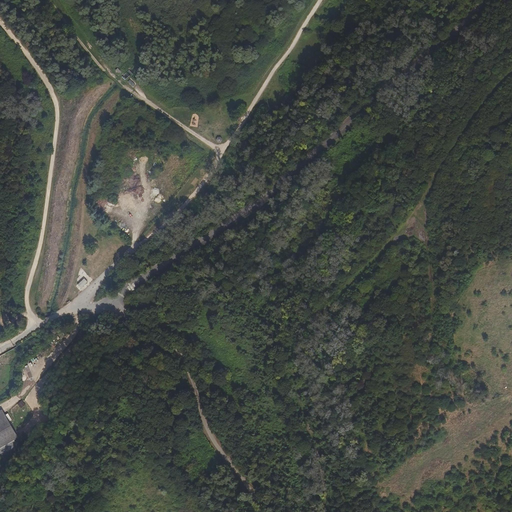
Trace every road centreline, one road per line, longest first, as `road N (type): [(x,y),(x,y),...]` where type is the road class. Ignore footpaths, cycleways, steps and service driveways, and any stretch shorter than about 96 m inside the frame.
road 1 (unclassified): [(110,303),(276,188),(483,0)]
road 2 (track): [(35,327),(23,299),(42,233),(56,102),(0,19)]
road 3 (unclassified): [(110,303),(173,350),(210,450),(260,511)]
road 4 (track): [(129,89),(103,116),(82,202),(87,219),(129,254)]
road 5 (track): [(221,151),(321,0)]
road 6 (track): [(129,254),(201,185),(221,151)]
road 7 (unclassified): [(0,347),(58,314),(110,303)]
